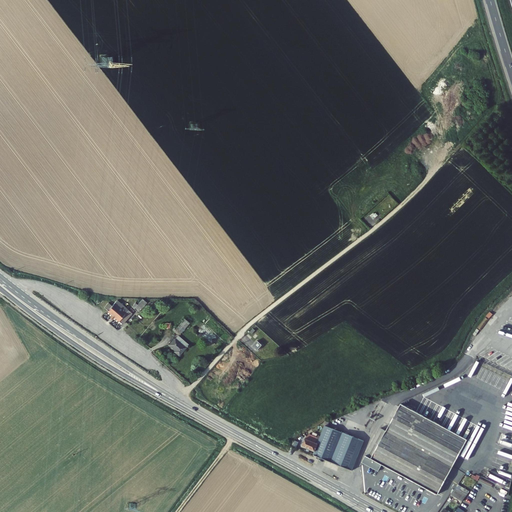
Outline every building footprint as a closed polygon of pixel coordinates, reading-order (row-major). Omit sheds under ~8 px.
[(136,299),(128,309),(138,317),(147,307),(138,299),(136,299)] [(115,300),(106,311),(110,315),(113,317),(114,318),(121,324),(130,314),(115,300)] [(188,322),(183,318),(173,330),(178,334),(188,322)] [(176,334),(168,344),(175,350),(174,351),(178,355),(184,347),(184,346),(187,343),(176,334)] [(257,338),(252,344),(257,348),(262,343),(257,338)] [(502,392),(509,376),(483,365),(484,365),(475,361),(468,377),(472,378),(472,379),(502,392)] [(457,378),(442,385),(443,388),(458,381),(457,378)] [(378,471),(382,464),(385,466),(403,476),(417,484),(430,491),(436,495),(467,441),(400,404),(386,430),(380,427),(362,462),(369,466),(378,471)] [(313,454),(311,458),(346,471),(358,444),(323,430),(316,447),(313,454)] [(305,436),(300,448),(313,454),(316,447),(313,445),(314,443),(309,442),(311,439),(305,436)] [(511,447),(511,437),(509,436),(507,443),(503,441),(503,440),(501,439),(500,444),(511,447)] [(484,476),(481,481),(496,489),(498,485),(484,476)] [(455,482),(448,492),(451,493),(454,488),(466,495),(469,491),(455,482)] [(466,495),(454,488),(451,493),(462,501),(466,495)]
